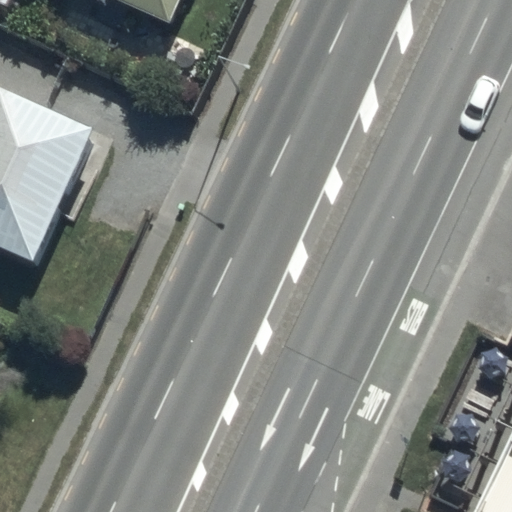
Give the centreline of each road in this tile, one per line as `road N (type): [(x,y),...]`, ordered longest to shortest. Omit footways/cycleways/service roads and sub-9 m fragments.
road 1 (secondary): [(112,511),(354,0)]
road 2 (secondary): [(495,0),(255,511)]
